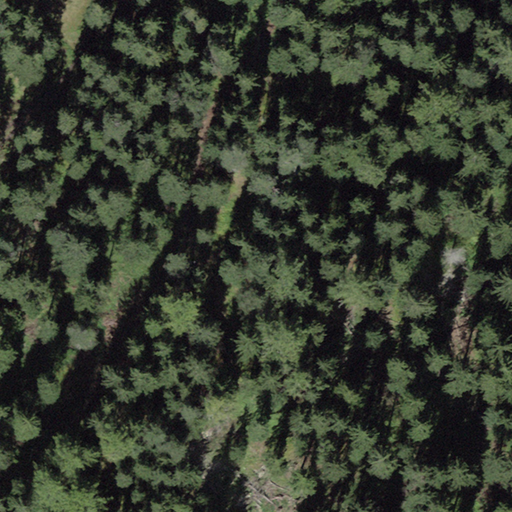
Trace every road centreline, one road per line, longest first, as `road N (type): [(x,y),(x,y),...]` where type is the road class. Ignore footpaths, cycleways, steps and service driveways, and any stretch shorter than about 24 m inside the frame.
road 1 (track): [(287,0),(251,61),(207,228),(102,358),(0,458)]
road 2 (track): [(107,0),(0,132)]
